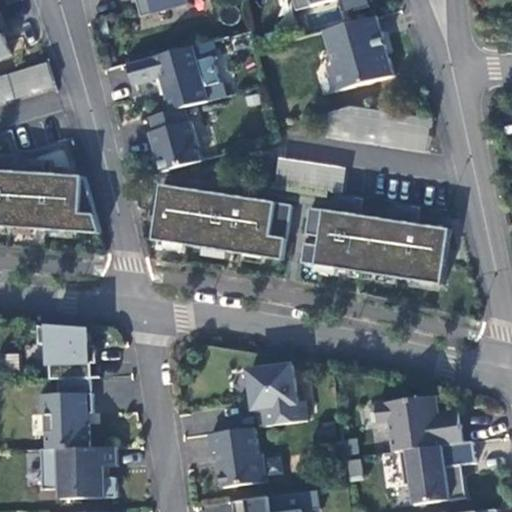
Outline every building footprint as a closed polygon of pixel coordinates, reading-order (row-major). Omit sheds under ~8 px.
[(139,0),(144,19),(194,6),(192,0),(139,0)] [(296,0),(300,13),(346,1),(349,11),(375,4),(373,0),(296,0)] [(0,63),(15,57),(5,35),(13,32),(4,12),(0,13),(0,63)] [(332,75),(337,95),(397,78),(392,61),(389,62),(386,52),(389,51),(381,19),(328,34),(338,68),(332,75)] [(201,64),(197,49),(132,67),(137,87),(165,79),(174,114),(211,104),(208,89),(224,85),(217,59),(201,64)] [(52,65),(0,80),(0,107),(59,89),(52,65)] [(435,121),(354,108),(334,114),(330,138),(430,154),(435,121)] [(165,177),(205,167),(191,114),(153,121),(165,177)] [(349,173),(281,162),(278,184),(346,195),(349,173)] [(0,229),(105,236),(88,180),(0,173),(0,229)] [(301,210),(171,190),(160,244),(294,264),(301,210)] [(453,234),(311,212),(304,267),(448,290),(453,234)] [(93,333),(42,329),(43,346),(53,346),(58,346),(58,381),(61,381),(95,380),(94,365),(100,365),(99,348),(94,349),(93,333)] [(296,367),(252,373),(257,412),(266,410),(269,429),(310,423),(308,404),(301,405),(296,367)] [(62,396),(96,395),(95,380),(61,381),(62,396)] [(62,396),(43,397),(44,417),(49,417),(50,452),(92,450),(92,426),(88,426),(87,415),(96,415),(96,395),(62,396)] [(403,454),(466,445),(464,427),(454,429),(452,415),(442,416),(440,399),(380,407),(382,426),(393,425),(397,455),(403,454)] [(462,413),(452,415),(454,429),(464,427),(462,413)] [(258,430),(213,436),(215,455),(221,454),(226,490),(270,484),(266,456),(262,457),(258,430)] [(479,466),(476,444),(466,445),(403,454),(408,488),(415,487),(417,507),(469,500),(467,479),(462,476),(460,476),(459,468),(479,466)] [(50,452),(45,452),(46,492),(63,491),(63,501),(119,500),(119,480),(109,480),(109,469),(121,469),(120,450),(92,450),(50,452)] [(274,511),(273,499),(235,504),(236,511),(274,511)]
